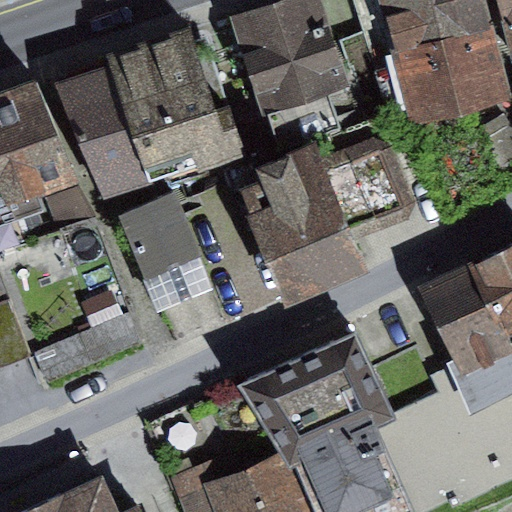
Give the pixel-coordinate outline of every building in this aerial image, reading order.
[(322,0),(298,0),(232,21),(264,121),(269,119),(279,150),(339,131),(336,118),(330,101),(353,93),(322,0)] [(486,0),(378,0),(393,55),(381,58),(395,115),(408,111),(413,127),(511,101),(486,0)] [(511,0),(496,0),(511,69),(511,0)] [(101,60),(106,76),(146,190),(246,158),(207,41),(194,46),(189,31),(101,60)] [(385,101),(362,35),(342,43),(358,91),(353,93),(330,101),(336,118),(385,101)] [(106,76),(62,91),(102,206),(146,190),(106,76)] [(37,85),(0,99),(0,230),(46,214),(40,198),(74,185),(37,85)] [(511,125),(505,115),(478,133),(508,181),(511,177),(511,125)] [(266,186),(238,198),(287,311),(368,276),(354,243),(411,219),(420,201),(397,147),(372,140),(325,160),(319,146),(259,171),(266,186)] [(80,191),(48,203),(60,232),(96,219),(80,191)] [(174,195),(120,220),(149,283),(203,259),(174,195)] [(511,244),(469,265),(506,340),(511,336),(511,244)] [(511,349),(506,340),(469,265),(419,291),(456,365),(447,370),(472,420),(511,400),(511,349)] [(0,277),(0,304),(9,301),(0,277)] [(0,366),(29,356),(9,301),(0,304),(0,366)] [(131,315),(34,355),(47,386),(144,347),(131,315)] [(355,337),(238,391),(281,457),(289,472),(302,466),(317,511),(413,511),(378,429),(397,420),(394,415),(355,337)] [(511,400),(472,420),(447,370),(431,377),(440,396),(394,415),(397,420),(378,429),(413,511),(438,511),(450,507),(450,511),(452,511),(511,485),(511,400)] [(227,457),(199,471),(213,511),(307,511),(302,499),(289,472),(281,457),(237,476),(227,457)] [(213,511),(199,471),(173,480),(184,511),(213,511)] [(116,511),(102,481),(33,511),(142,511),(140,508),(130,511),(116,511)]
